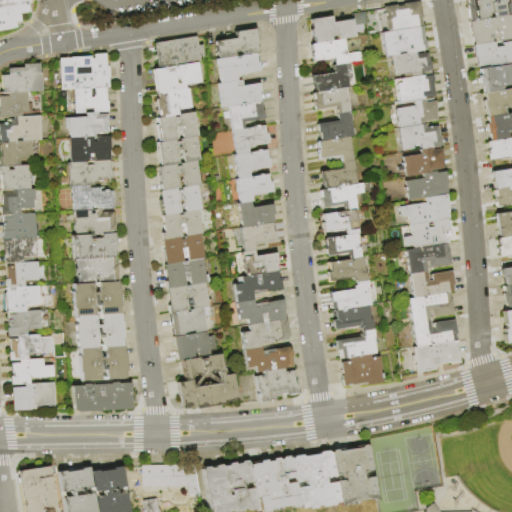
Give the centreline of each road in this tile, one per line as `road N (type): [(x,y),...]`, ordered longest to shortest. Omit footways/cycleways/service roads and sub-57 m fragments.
road 1 (tertiary): [(511,375),(389,408),(259,429),(0,435)]
road 2 (residential): [(285,7),(292,186),(322,421)]
road 3 (residential): [(130,32),(134,210),(158,434)]
road 4 (residential): [(440,0),(467,180),(481,385)]
road 5 (residential): [(329,0),(130,32)]
